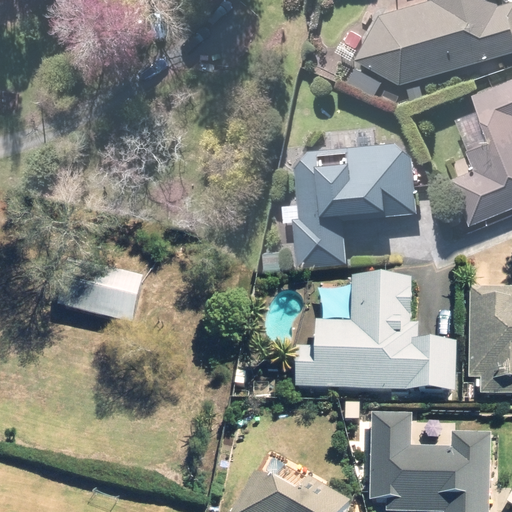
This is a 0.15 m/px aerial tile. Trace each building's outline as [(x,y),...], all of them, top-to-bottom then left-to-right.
[(380,84),(390,92),(511,54),(511,3),(496,9),(493,1),(495,0),(426,0),(428,5),(374,21),(349,61),(380,84)] [(443,180),(461,227),(511,207),(511,78),(465,97),(484,146),(463,154),(469,170),(443,180)] [(411,158),(390,143),(292,148),(296,220),(289,220),(292,270),(345,267),(342,216),(414,212),(411,158)] [(277,285),(279,252),(259,251),(257,284),(277,285)] [(79,264),(71,306),(133,318),(142,276),(79,264)] [(290,355),(289,397),(452,403),(454,351),(417,350),(418,331),(408,331),(410,287),(345,284),(344,296),(317,295),(316,329),(311,329),(310,356),(290,355)] [(511,295),(465,295),(465,386),(478,386),(478,399),(511,399),(511,295)] [(485,511),(489,442),(448,440),(447,458),(410,456),(411,423),(368,421),(365,508),(379,509),(379,511),(485,511)] [(347,511),(348,511),(305,484),(293,504),(253,479),(232,511),(347,511)]
